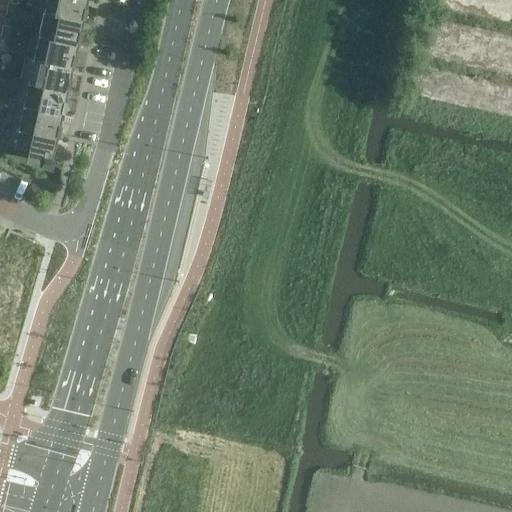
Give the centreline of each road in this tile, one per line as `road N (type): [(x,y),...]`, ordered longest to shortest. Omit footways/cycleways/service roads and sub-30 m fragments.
road 1 (secondary): [(195,39),(148,137),(62,474)]
road 2 (secondary): [(92,482),(195,39)]
road 3 (track): [(341,164),(294,325),(300,353),(372,371)]
road 4 (track): [(341,164),(511,213)]
road 5 (track): [(372,0),(334,145),(341,164)]
road 6 (unclassified): [(105,145),(138,0)]
